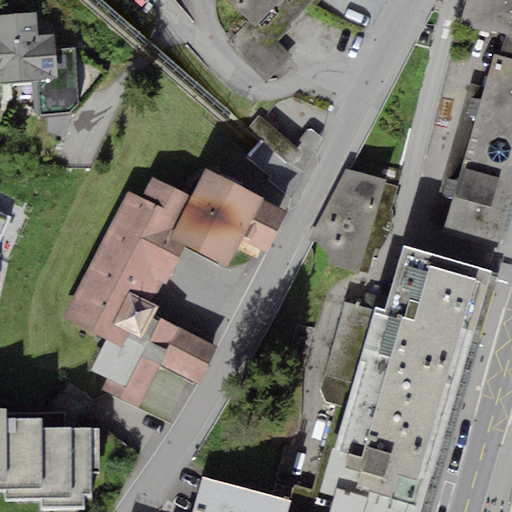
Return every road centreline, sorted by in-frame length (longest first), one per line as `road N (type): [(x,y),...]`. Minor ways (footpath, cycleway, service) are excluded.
road 1 (residential): [(417,0),(198,415),(134,511)]
road 2 (unknown): [(371,87),(316,69),(280,89),(256,87),(221,63),(165,0)]
road 3 (secondary): [(511,350),(465,511)]
